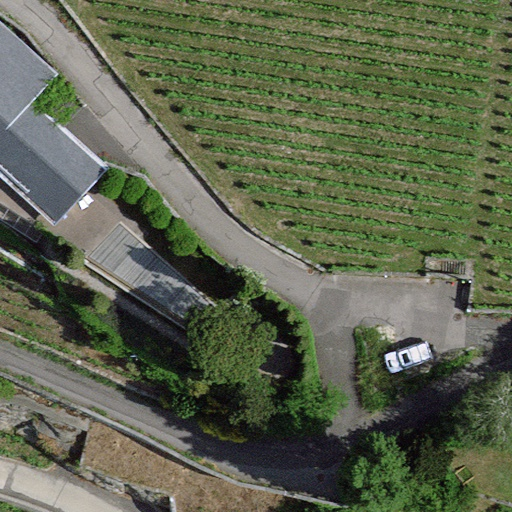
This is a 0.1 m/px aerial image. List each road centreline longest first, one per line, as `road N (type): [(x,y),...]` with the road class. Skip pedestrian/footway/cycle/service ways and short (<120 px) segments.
road 1 (unclassified): [(382,369),(314,296),(193,224),(0,3)]
road 2 (unclassified): [(382,369),(244,428),(166,418),(0,342)]
road 3 (unclassified): [(511,299),(463,300),(382,369)]
